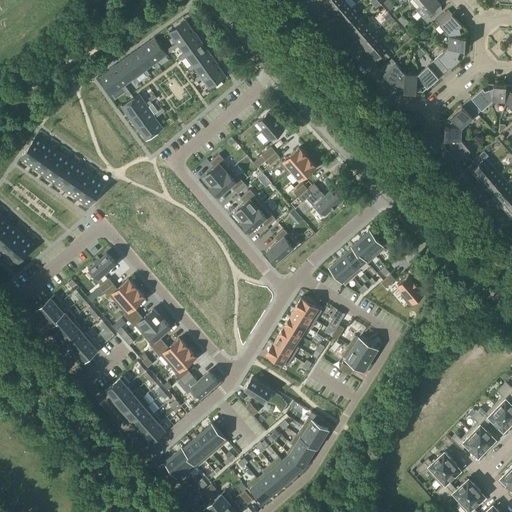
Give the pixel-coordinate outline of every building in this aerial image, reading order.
[(28,0),(19,0),(15,5),(16,6),(17,6),(31,21),(32,21),(40,12),(28,0)] [(329,7),(332,11),(344,0),(327,0),(324,3),(328,8),(329,7)] [(338,20),(351,8),(344,0),(332,11),(335,14),(334,15),(338,20)] [(416,10),(427,23),(440,12),(436,7),(439,5),(436,1),(436,0),(427,0),(420,6),(416,10)] [(44,1),(39,5),(44,10),(48,5),(44,1)] [(48,5),(44,10),(48,15),(53,10),(48,5)] [(16,6),(8,15),(24,31),(33,22),(32,21),(31,21),(17,6),(16,6)] [(351,8),(338,20),(342,25),(344,23),(347,27),(359,16),(351,8)] [(449,36),(464,31),(462,28),(461,26),(462,25),(452,14),(450,16),(446,11),(436,20),(449,36)] [(352,36),(366,25),(359,16),(347,27),(350,30),(348,31),(352,36)] [(186,21),(169,32),(177,42),(178,44),(194,32),(186,21)] [(361,43),(373,33),(366,25),(352,36),(356,41),(358,40),(361,43)] [(0,45),(3,49),(5,51),(14,42),(0,27),(0,45)] [(16,28),(11,33),(16,38),(20,33),(16,28)] [(448,47),(462,54),(463,51),(463,49),(465,49),(466,36),(464,36),(464,33),(464,31),(449,36),(448,47)] [(177,42),(172,46),(174,49),(179,46),(184,53),(185,55),(202,43),(194,32),(178,44),(177,42)] [(20,33),(16,38),(20,43),(25,38),(20,33)] [(373,33),(361,43),(364,47),(362,48),(366,52),(382,39),(380,41),(373,33)] [(155,38),(144,46),(155,62),(154,64),(157,68),(160,66),(157,61),(167,54),(155,38)] [(380,55),(384,60),(393,52),(382,39),(366,52),(371,57),(372,56),(375,60),(380,55)] [(184,53),(180,56),(182,60),(187,56),(192,64),(193,65),(210,54),(202,43),(185,55),(184,53)] [(144,46),(133,54),(145,70),(143,71),(147,76),(150,74),(146,69),(154,64),(155,62),(144,46)] [(460,56),(462,54),(448,47),(433,61),(441,71),(446,67),(448,69),(460,59),(459,58),(460,56)] [(133,54),(122,61),(134,78),(132,79),(136,84),(139,81),(136,77),(143,71),(145,70),(133,54)] [(192,64),(187,67),(190,70),(194,67),(200,75),(201,76),(217,64),(210,54),(193,65),(192,64)] [(405,74),(404,72),(392,58),(381,67),(386,71),(383,73),(393,85),(394,84),(396,85),(398,87),(405,74)] [(122,61),(112,69),(123,85),(122,86),(125,91),(128,89),(125,84),(132,79),(134,78),(122,61)] [(437,75),(441,71),(433,61),(417,74),(422,89),(424,87),(426,86),(427,87),(439,77),(437,75)] [(200,75),(195,78),(197,81),(202,78),(209,88),(226,76),(217,64),(201,76),(200,75)] [(112,69),(100,77),(112,94),(115,99),(125,91),(122,86),(123,85),(112,69)] [(422,89),(417,74),(405,74),(398,87),(401,88),(404,89),(403,90),(416,91),(417,89),(419,89),(422,89)] [(505,101),(511,87),(509,86),(506,86),(506,84),(493,83),(493,85),(491,85),(488,85),(493,100),(505,101)] [(477,113),(493,100),(488,85),(486,87),(484,88),(483,87),(471,97),(473,99),(468,103),(477,113)] [(138,94),(122,106),(130,117),(151,102),(150,100),(145,103),(138,94)] [(151,102),(130,117),(138,127),(164,109),(162,107),(153,114),(148,107),(152,103),(151,102)] [(462,127),(477,113),(468,103),(464,107),(462,105),(450,115),(451,116),(450,118),(448,120),(462,127)] [(164,109),(138,127),(146,139),(163,127),(155,117),(165,110),(164,109)] [(268,111),(258,120),(264,127),(261,131),(269,140),(283,128),(268,111)] [(461,139),(462,127),(448,120),(447,123),(446,125),(445,125),(444,138),(446,138),(446,141),(446,143),(461,139)] [(499,131),(500,133),(507,127),(504,124),(499,124),(499,131)] [(36,135),(28,147),(40,155),(47,143),(36,135)] [(227,140),(231,145),(236,141),(232,136),(227,140)] [(461,139),(446,143),(448,146),(449,148),(448,149),(458,160),(460,158),(464,163),(474,154),(461,139)] [(47,143),(40,155),(51,163),(59,151),(47,143)] [(272,146),(256,159),(260,164),(266,159),(276,151),(272,146)] [(28,147),(20,158),(32,166),(40,155),(28,147)] [(299,147),(280,163),(288,173),(290,171),(307,156),(306,155),(307,155),(300,148),(299,147)] [(59,151),(51,163),(63,171),(71,159),(59,151)] [(276,151),(266,159),(271,164),(280,156),(276,151)] [(479,178),(493,166),(486,157),(488,155),(484,151),(472,161),(476,166),(471,170),(479,178)] [(214,167),(203,176),(212,185),(231,169),(230,168),(223,160),(224,159),(219,153),(210,161),(214,167)] [(40,155),(32,166),(43,174),(51,163),(40,155)] [(307,156),(290,171),(298,181),(315,166),(314,164),(308,157),(307,156)] [(71,159),(63,171),(74,179),(82,167),(71,159)] [(51,163),(43,174),(55,182),(63,171),(51,163)] [(487,185),(498,176),(500,174),(493,166),(479,178),(483,183),(484,182),(487,185)] [(82,167),(74,179),(86,187),(94,175),(82,167)] [(212,185),(211,186),(219,195),(230,185),(235,190),(236,189),(243,184),(244,182),(239,176),(239,177),(231,168),(230,168),(231,169),(212,185)] [(63,171),(55,182),(66,190),(74,179),(63,171)] [(258,177),(262,181),(267,177),(263,172),(258,177)] [(493,195),(505,184),(508,181),(501,173),(500,174),(498,176),(487,185),(490,189),(489,190),(493,195)] [(94,175),(86,187),(97,195),(105,183),(94,175)] [(74,179),(66,190),(78,198),(86,187),(74,179)] [(501,202),(511,192),(511,185),(508,181),(505,184),(493,195),(497,199),(498,198),(501,202)] [(303,183),(294,191),(298,196),(308,188),(303,183)] [(86,187),(78,198),(89,206),(97,195),(86,187)] [(312,193),(307,198),(322,216),(331,207),(332,207),(337,203),(342,197),(340,195),(341,193),(337,189),(336,190),(334,187),(325,194),(318,187),(312,193)] [(308,188),(298,196),(302,201),(307,198),(312,193),(308,188)] [(245,202),(234,211),(236,214),(235,215),(239,219),(240,218),(242,221),(261,205),(261,204),(254,196),(255,195),(250,189),(241,197),(245,202)] [(507,211),(511,206),(511,192),(501,202),(504,205),(503,206),(507,211)] [(242,221),(250,231),(261,221),(266,226),(275,218),(270,212),(269,213),(262,204),(261,204),(261,205),(242,221)] [(3,216),(0,218),(0,231),(4,235),(13,225),(3,216)] [(13,225),(4,235),(14,245),(24,235),(13,225)] [(278,241),(267,251),(276,261),(282,255),(284,257),(288,253),(287,252),(297,243),(283,228),(274,236),(278,241)] [(370,229),(360,237),(376,256),(385,247),(370,229)] [(4,235),(0,239),(0,250),(5,255),(14,245),(4,235)] [(24,235),(14,245),(25,254),(34,244),(24,235)] [(360,237),(352,245),(353,245),(367,261),(367,262),(368,263),(376,256),(360,237)] [(14,245),(5,255),(15,265),(25,254),(14,245)] [(353,245),(345,252),(359,268),(360,268),(367,262),(367,261),(353,245)] [(107,252),(88,268),(97,278),(116,262),(107,252)] [(345,252),(338,258),(353,277),(361,269),(360,268),(359,268),(345,252)] [(338,258),(330,265),(345,284),(353,277),(338,258)] [(391,274),(381,282),(386,287),(395,279),(391,274)] [(408,275),(398,284),(404,291),(401,294),(409,304),(423,292),(408,275)] [(109,277),(99,286),(104,291),(113,282),(109,277)] [(113,282),(104,291),(109,296),(110,295),(118,304),(136,288),(136,287),(129,279),(128,278),(118,287),(113,282)] [(269,302),(270,303),(272,299),(273,297),(273,296),(272,294),(272,292),(267,287),(262,286),(255,284),(249,283),(245,281),(245,282),(252,285),(258,287),(262,287),(266,288),(271,294),(272,296),(272,298),(271,299),(269,302)] [(136,288),(118,304),(126,313),(125,314),(129,320),(138,312),(134,306),(145,297),(144,296),(137,288),(136,288)] [(55,293),(37,309),(43,317),(60,303),(62,301),(55,293)] [(301,297),(295,307),(295,308),(295,307),(316,320),(322,310),(312,304),(313,302),(308,299),(307,301),(301,297)] [(60,303),(43,317),(51,325),(51,324),(67,310),(66,310),(60,303)] [(295,308),(290,316),(308,327),(308,328),(310,329),(316,320),(295,307),(295,308)] [(67,310),(51,324),(57,331),(76,315),(69,308),(67,310)] [(138,312),(129,320),(134,325),(135,324),(143,333),(162,317),(154,308),(143,317),(138,312)] [(336,308),(330,316),(335,319),(340,311),(336,308)] [(250,333),(251,334),(265,311),(264,310),(250,333)] [(143,333),(143,334),(151,343),(150,344),(155,349),(164,341),(159,336),(171,326),(162,316),(162,317),(143,333)] [(290,316),(284,325),(303,336),(308,328),(308,327),(290,316)] [(74,317),(57,331),(64,338),(78,326),(79,326),(80,325),(74,317)] [(333,318),(327,327),(332,330),(338,321),(333,318)] [(117,322),(113,325),(117,331),(121,327),(122,326),(118,321),(117,322)] [(339,323),(332,334),(338,338),(344,327),(339,323)] [(284,325),(278,334),(297,346),(297,345),(303,336),(284,325)] [(78,326),(64,338),(70,345),(84,333),(79,326),(78,326)] [(104,328),(100,332),(107,341),(114,334),(107,326),(104,328)] [(238,327),(237,328),(238,335),(241,344),(242,345),(243,345),(244,345),(244,344),(246,342),(245,341),(243,344),(242,344),(239,335),(238,327)] [(125,329),(124,330),(120,334),(124,338),(128,334),(129,334),(125,329)] [(84,333),(70,345),(76,353),(93,339),(92,338),(86,331),(84,333)] [(273,342),(273,343),(293,355),(299,346),(297,345),(297,346),(278,334),(273,342)] [(355,334),(348,345),(371,359),(377,348),(355,334)] [(94,337),(76,353),(83,361),(101,345),(94,337)] [(164,341),(155,349),(159,354),(161,353),(169,363),(187,347),(187,346),(180,338),(180,339),(179,337),(169,346),(164,341)] [(273,342),(266,353),(287,366),(293,355),(273,343),(273,342)] [(348,345),(342,355),(364,369),(371,359),(348,345)] [(187,347),(169,363),(177,372),(176,374),(180,378),(189,370),(185,366),(196,356),(195,355),(188,347),(188,348),(187,347)] [(343,364),(339,370),(350,376),(354,371),(343,364)] [(189,370),(180,378),(184,383),(188,380),(193,376),(193,375),(189,370)] [(180,378),(177,381),(188,393),(190,391),(195,398),(200,394),(201,396),(218,381),(209,371),(198,381),(193,376),(188,380),(184,383),(180,378)] [(122,375),(106,389),(113,397),(127,385),(128,385),(129,383),(122,375)] [(252,377),(245,388),(264,401),(276,403),(281,395),(252,377)] [(511,384),(511,386),(505,380),(501,385),(511,396),(511,384)] [(127,385),(113,397),(119,404),(134,392),(133,391),(128,385),(127,385)] [(511,403),(509,401),(511,397),(511,396),(501,385),(496,389),(502,395),(494,403),(511,421),(511,403)] [(134,392),(119,404),(125,412),(143,396),(137,388),(133,391),(134,392)] [(143,396),(125,412),(132,419),(148,405),(150,404),(143,396)] [(148,405),(132,419),(138,426),(154,412),(160,407),(154,401),(150,404),(148,405)] [(250,401),(245,405),(253,415),(258,411),(250,401)] [(508,425),(511,421),(494,403),(485,412),(480,406),(475,411),(487,422),(491,418),(502,429),(507,424),(508,425)] [(308,416),(302,425),(323,438),(328,429),(321,424),(324,419),(311,411),(308,416)] [(483,426),(487,422),(475,411),(471,415),(477,421),(468,429),(487,447),(491,443),(490,442),(494,437),(483,426)] [(154,412),(138,426),(144,434),(159,421),(161,420),(154,412)] [(159,421),(144,434),(151,442),(166,429),(159,421)] [(212,422),(204,429),(219,447),(228,440),(212,422)] [(297,433),(297,434),(316,446),(317,447),(323,438),(302,425),(297,433)] [(204,429),(197,435),(212,453),(219,447),(204,429)] [(483,451),(487,447),(468,429),(460,437),(455,432),(450,437),(462,448),(466,444),(477,455),(481,450),(483,451)] [(296,433),(290,442),(292,443),(293,443),(311,454),(316,446),(297,434),(297,433),(296,433)] [(197,435),(189,441),(205,460),(212,453),(197,435)] [(182,447),(181,447),(197,465),(198,466),(205,460),(189,441),(182,447)] [(292,443),(287,452),(289,453),(304,465),(311,454),(293,443),(292,443)] [(181,447),(173,453),(187,470),(189,471),(197,465),(181,447)] [(434,476),(453,459),(450,454),(448,455),(444,450),(433,461),(429,456),(417,468),(421,473),(427,468),(434,476)] [(173,453),(165,460),(179,477),(187,470),(173,453)] [(282,459),(281,459),(294,474),(304,465),(289,453),(282,459)] [(279,455),(271,462),(286,481),(294,474),(281,459),(282,459),(279,455)] [(441,494),(453,483),(450,479),(461,469),(456,464),(457,463),(453,459),(434,476),(442,484),(437,490),(441,494)] [(271,462),(262,469),(264,471),(278,487),(286,481),(271,462)] [(511,471),(508,468),(504,472),(505,473),(500,478),(511,489),(507,492),(511,496),(511,471)] [(257,477),(271,494),(278,487),(264,471),(257,477)] [(255,475),(247,483),(263,501),(271,494),(257,477),(255,475)] [(453,483),(441,494),(446,499),(451,495),(458,503),(477,485),(474,481),(472,482),(468,477),(457,487),(453,483)] [(212,482),(202,490),(207,496),(216,488),(212,482)] [(475,511),(477,510),(474,506),(485,496),(480,491),(481,490),(477,485),(458,503),(466,511),(465,511),(475,511)] [(245,489),(240,494),(248,503),(253,499),(249,494),(245,489)] [(225,490),(205,507),(209,511),(218,511),(233,499),(225,490)] [(233,499),(218,511),(237,511),(241,509),(233,499)]
